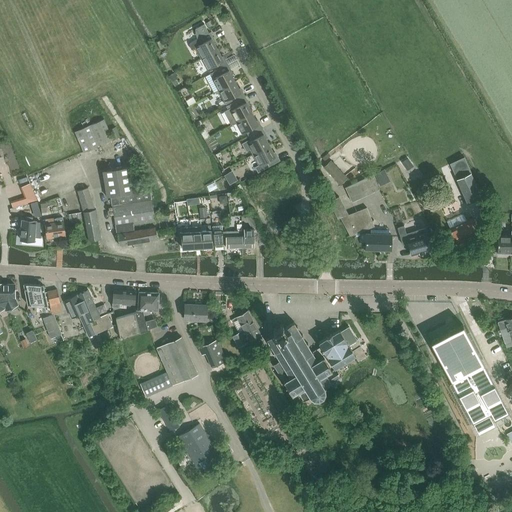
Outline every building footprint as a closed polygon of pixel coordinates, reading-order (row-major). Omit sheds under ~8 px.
[(195,47),(201,58),(218,49),(212,38),(214,37),(211,31),(209,32),(204,23),(196,28),(195,32),(196,36),(198,39),(190,43),(190,46),(191,49),(195,47)] [(217,70),(228,64),(225,58),(223,59),(218,49),(201,58),(207,69),(214,65),(217,70)] [(217,70),(209,74),(218,90),(235,81),(229,70),(231,69),(228,64),(217,70)] [(169,75),(172,81),(172,80),(177,78),(174,72),(169,75)] [(231,103),(245,96),(242,90),(241,91),(235,81),(218,90),(226,104),(233,100),(234,101),(231,103)] [(230,125),(235,122),(252,113),(246,102),(248,101),(245,96),(231,103),(226,106),(227,110),(223,112),(230,125)] [(248,135),(263,128),(260,122),(258,123),(252,113),(235,122),(241,133),(245,130),(248,135)] [(104,118),(74,131),(83,152),(113,139),(104,118)] [(120,136),(116,126),(110,129),(114,139),(120,136)] [(266,133),(263,128),(248,135),(248,136),(252,134),(254,139),(251,140),(250,138),(241,143),(246,151),(250,149),(253,154),(269,145),(264,134),(266,133)] [(258,172),(280,160),(277,154),(275,155),(269,145),(253,154),(259,165),(255,167),(258,172)] [(464,157),(450,163),(468,203),(482,196),(464,157)] [(408,158),(402,162),(408,171),(414,167),(408,158)] [(340,185),(348,178),(331,160),(323,166),(340,185)] [(133,224),(155,220),(150,189),(134,191),(130,166),(103,171),(107,197),(110,196),(116,233),(118,233),(119,245),(157,238),(155,227),(134,230),(133,224)] [(375,173),(380,185),(390,180),(385,168),(375,173)] [(352,201),(380,189),(373,174),(345,187),(352,201)] [(235,175),(227,179),(230,184),(237,179),(235,175)] [(214,181),(205,185),(209,192),(217,188),(214,181)] [(338,218),(340,217),(349,214),(339,196),(337,197),(330,186),(323,190),(338,218)] [(83,211),(89,241),(101,239),(96,209),(94,209),(88,187),(77,190),(84,211),(83,211)] [(227,194),(219,195),(221,203),(229,202),(227,194)] [(367,207),(349,214),(340,217),(350,235),(374,226),(367,207)] [(70,223),(82,221),(81,212),(69,214),(70,223)] [(473,217),(465,220),(462,213),(448,220),(451,227),(450,227),(458,245),(481,234),(473,217)] [(245,217),(252,228),(257,225),(251,214),(245,217)] [(62,217),(46,220),(46,224),(45,224),(47,238),(65,235),(62,217)] [(22,220),(21,239),(34,240),(34,237),(41,237),(40,221),(36,221),(22,220)] [(210,224),(201,225),(202,230),(203,247),(213,246),(210,224)] [(222,224),(212,225),(214,246),(224,245),(223,236),(222,231),(222,224)] [(203,247),(202,230),(201,225),(191,226),(193,247),(203,247)] [(404,225),(398,227),(403,244),(408,242),(412,255),(420,253),(425,251),(432,249),(426,227),(417,229),(406,233),(404,225)] [(182,248),(193,247),(191,226),(181,226),(182,248)] [(242,236),(242,248),(254,247),(253,228),(252,228),(244,228),(244,236),(242,236)] [(361,233),(361,241),(366,241),(366,248),(379,248),(379,233),(379,229),(370,229),(370,233),(367,233),(361,233)] [(379,233),(379,248),(391,249),(391,234),(389,234),(389,229),(379,229),(379,233)] [(238,231),(222,231),(223,236),(226,236),(226,248),(242,248),(242,236),(242,231),(238,231)] [(510,253),(511,235),(498,235),(497,253),(510,253)] [(14,297),(14,284),(2,284),(2,299),(7,310),(8,312),(19,307),(18,304),(14,297)] [(62,312),(57,289),(45,292),(43,285),(24,284),(28,304),(35,305),(35,310),(40,310),(40,308),(45,308),(45,305),(47,306),(47,301),(49,300),(52,314),(54,314),(62,312)] [(79,314),(89,336),(113,325),(107,313),(100,316),(88,289),(64,300),(72,317),(79,314)] [(135,303),(135,291),(113,290),(112,307),(126,307),(126,303),(135,303)] [(135,308),(135,311),(144,312),(150,312),(150,309),(158,309),(159,292),(138,291),(137,309),(135,308)] [(206,320),(207,304),(185,303),(184,318),(206,320)] [(248,310),(236,316),(244,329),(241,331),(241,330),(232,335),(238,345),(260,333),(248,310)] [(148,329),(144,312),(135,311),(116,317),(121,338),(148,329)] [(54,314),(52,314),(43,318),(51,337),(61,333),(54,314)] [(511,344),(511,338),(505,318),(504,316),(498,318),(499,320),(498,320),(501,329),(498,329),(500,335),(503,334),(507,346),(511,344)] [(266,337),(265,338),(267,339),(269,342),(268,343),(268,344),(270,343),(274,350),(274,351),(273,351),(274,353),(275,352),(278,356),(280,359),(278,360),(278,361),(273,364),(283,380),(282,380),(283,381),(282,382),(283,383),(284,382),(291,393),(290,394),(291,395),(292,394),(293,395),(294,395),(293,394),(299,391),(303,398),(302,399),(302,400),(303,399),(304,400),(305,400),(304,398),(308,395),(308,396),(310,395),(313,397),(313,399),(314,399),(314,398),(315,398),(318,398),(318,400),(320,399),(319,397),(322,395),(323,396),(324,396),(323,395),(324,391),(326,391),(326,390),(325,390),(324,390),(324,387),(325,386),(325,385),(329,382),(332,386),(341,380),(340,378),(341,377),(341,376),(340,376),(334,368),(335,367),(334,366),(350,356),(354,354),(354,355),(355,356),(357,359),(362,356),(365,355),(359,345),(361,345),(357,339),(356,339),(349,327),(348,326),(341,331),(339,329),(332,333),(331,333),(331,334),(327,337),(326,336),(325,337),(326,337),(319,341),(318,341),(318,343),(319,342),(321,346),(312,351),(307,344),(308,343),(308,342),(307,343),(302,335),(303,335),(303,334),(301,334),(297,327),(298,326),(297,325),(296,326),(294,322),(294,321),(293,321),(293,323),(284,328),(282,325),(284,324),(283,323),(282,324),(281,322),(279,323),(280,325),(275,328),(274,327),(273,327),(274,329),(272,330),(273,331),(275,330),(275,331),(274,332),(274,334),(268,338),(266,337)] [(509,412),(481,358),(463,324),(430,341),(431,342),(433,346),(435,349),(438,356),(441,361),(443,366),(473,422),(490,413),(494,420),(509,412)] [(31,342),(37,339),(33,330),(27,332),(31,342)] [(181,337),(157,347),(167,371),(141,383),(146,395),(197,373),(181,337)] [(25,338),(20,341),(24,348),(29,345),(25,338)] [(217,339),(198,348),(201,354),(205,353),(211,367),(227,360),(217,339)] [(418,367),(413,370),(417,377),(422,375),(418,367)] [(15,376),(7,380),(11,387),(18,383),(15,376)] [(170,430),(178,425),(166,405),(158,409),(170,430)] [(198,423),(176,436),(190,459),(211,445),(198,423)] [(211,445),(190,459),(198,471),(219,458),(211,445)]
